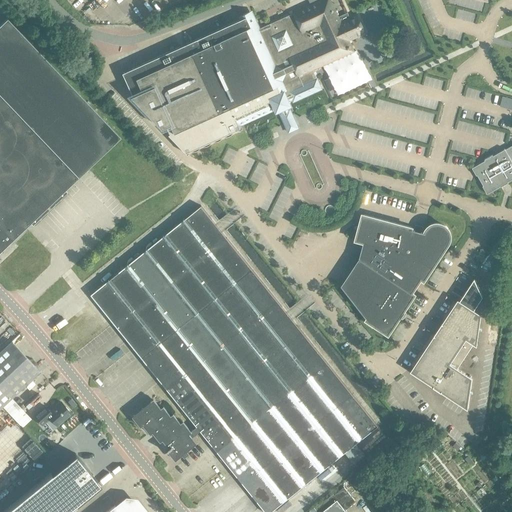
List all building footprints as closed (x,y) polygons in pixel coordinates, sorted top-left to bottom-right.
[(341,23),(330,0),(323,0),(289,15),(259,29),(253,14),(123,73),(134,96),(133,96),(163,128),(167,126),(170,134),(169,134),(188,154),(242,130),(242,129),(241,129),(239,126),(272,111),(272,110),(275,108),(277,112),(281,111),(284,119),(291,115),(287,108),(291,106),(290,102),(293,101),(293,102),(321,90),(313,70),(354,52),(349,40),(365,33),(357,15),(341,23)] [(0,250),(120,137),(7,18),(0,24),(0,250)] [(500,106),(511,109),(511,98),(502,96),(500,106)] [(511,146),(505,150),(505,149),(493,156),(493,155),(485,160),(485,161),(472,168),(477,175),(483,184),(482,185),(487,194),(500,186),(501,187),(504,185),(508,183),(508,182),(511,179),(511,146)] [(265,511),(271,511),(378,426),(202,207),(92,295),(197,426),(190,432),(183,423),(180,425),(172,416),(170,417),(163,409),(161,411),(153,401),(133,417),(140,426),(143,424),(150,433),(152,432),(160,441),(163,439),(170,448),(165,451),(167,453),(169,451),(175,459),(177,458),(178,459),(183,455),(185,457),(190,454),(188,452),(197,444),(192,438),(201,431),(265,511)] [(423,233),(361,217),(354,243),(362,245),(358,260),(340,289),(366,322),(366,323),(387,337),(413,297),(411,295),(420,281),(423,283),(446,247),(448,243),(449,241),(449,238),(448,234),(448,232),(446,230),(444,228),(441,226),(437,225),(434,225),(432,226),(429,227),(427,228),(425,230),(423,233)] [(24,249),(36,238),(25,227),(14,239),(24,249)] [(43,269),(44,261),(35,260),(34,268),(43,269)] [(472,313),(482,299),(473,280),(458,304),(457,303),(442,327),(441,326),(433,338),(434,339),(412,374),(434,388),(433,389),(441,395),(441,393),(466,409),(470,381),(457,372),(473,345),(475,346),(479,317),(472,313)] [(40,302),(42,308),(51,306),(49,299),(40,302)] [(418,303),(414,309),(421,313),(425,307),(418,303)] [(67,309),(69,315),(76,313),(74,307),(67,309)] [(0,405),(1,404),(9,413),(19,405),(10,396),(38,370),(14,345),(10,341),(0,350),(0,405)] [(40,394),(35,400),(40,404),(45,398),(40,394)] [(71,413),(61,402),(50,412),(45,406),(34,416),(42,425),(50,418),(57,426),(71,413)] [(19,405),(9,413),(21,426),(31,418),(19,405)] [(75,458),(10,511),(66,511),(98,486),(75,458)] [(177,511),(168,499),(163,502),(170,511),(177,511)] [(236,511),(247,504),(243,499),(228,511),(236,511)] [(143,511),(135,502),(126,501),(117,508),(114,505),(105,511),(143,511)] [(345,511),(337,501),(323,511),(345,511)]
